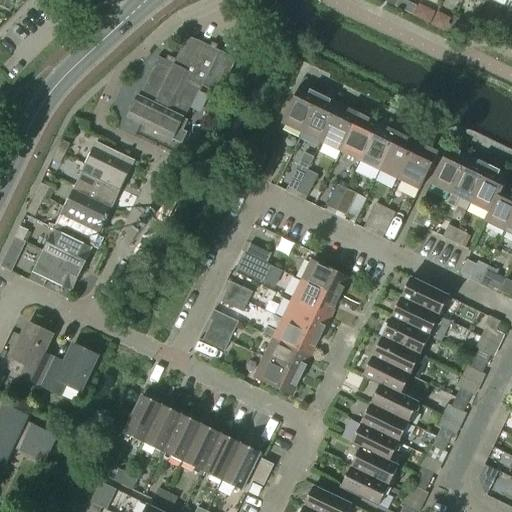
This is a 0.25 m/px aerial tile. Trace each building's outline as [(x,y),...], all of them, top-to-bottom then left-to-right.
[(489,33),(489,30),(490,23),(480,22),(479,25),(479,32),(489,33)] [(137,96),(126,118),(173,140),(183,118),(172,112),(176,103),(178,104),(189,109),(198,91),(200,92),(202,87),(218,95),(235,59),(198,41),(194,48),(184,43),(175,60),(173,65),(165,61),(157,57),(138,96),(137,96)] [(282,123),(302,133),(320,96),(299,86),(282,123)] [(302,133),(321,142),(339,105),(320,96),(302,133)] [(321,142),(341,152),(359,115),(339,105),(321,142)] [(360,161),(378,124),(359,115),(341,152),(360,161)] [(398,134),(378,124),(360,161),(380,170),(398,134)] [(380,170),(399,180),(417,143),(398,134),(380,170)] [(193,136),(191,142),(184,156),(197,162),(207,143),(193,136)] [(70,145),(61,140),(56,150),(65,154),(70,145)] [(96,142),(85,165),(124,183),(134,161),(96,142)] [(419,190),(437,153),(417,143),(399,180),(419,190)] [(431,184),(451,194),(469,157),(448,147),(431,184)] [(65,154),(56,150),(52,160),(60,164),(65,154)] [(268,152),(256,177),(266,182),(278,157),(268,152)] [(451,194),(470,203),(488,167),(469,157),(451,194)] [(113,205),(124,183),(85,165),(74,186),(113,205)] [(287,188),(297,192),(307,171),(298,166),(287,188)] [(470,203),(489,213),(490,213),(504,185),(509,176),(488,167),(470,203)] [(307,197),(317,176),(307,171),(297,192),(307,197)] [(44,199),(48,189),(40,185),(35,194),(44,199)] [(337,185),(326,206),(336,211),(346,190),(337,185)] [(504,185),(490,213),(489,213),(485,223),(504,232),(511,216),(511,189),(504,185)] [(74,186),(64,208),(103,227),(113,205),(74,186)] [(336,211),(346,216),(356,194),(346,190),(336,211)] [(35,194),(27,211),(36,215),(44,199),(35,194)] [(365,225),(375,230),(385,209),(375,204),(365,225)] [(92,248),(103,227),(64,208),(53,229),(92,248)] [(385,209),(375,230),(385,235),(395,213),(385,209)] [(418,211),(413,223),(422,228),(428,216),(418,211)] [(448,226),(442,237),(452,242),(458,230),(448,226)] [(19,228),(14,237),(23,241),(27,232),(19,228)] [(53,229),(43,251),(82,270),(92,248),(53,229)] [(458,230),(452,242),(461,246),(467,235),(458,230)] [(14,237),(10,246),(18,251),(23,241),(14,237)] [(249,244),(245,254),(266,264),(271,254),(249,244)] [(71,292),(82,270),(43,251),(32,273),(71,292)] [(266,264),(245,254),(240,264),(261,274),(266,264)] [(312,261),(302,281),(339,299),(348,278),(312,261)] [(467,261),(459,275),(479,285),(486,270),(467,261)] [(506,280),(496,275),(490,286),(500,291),(506,280)] [(410,278),(401,298),(439,316),(448,297),(410,278)] [(511,282),(506,280),(500,291),(509,296),(511,290),(511,282)] [(293,301),(329,318),(339,299),(302,281),(293,301)] [(230,283),(226,293),(248,303),(252,293),(230,283)] [(248,303),(226,293),(221,303),(243,313),(248,303)] [(401,298),(391,318),(429,336),(439,316),(401,298)] [(283,320),(320,338),(329,318),(293,301),(283,320)] [(484,326),(486,327),(495,332),(500,322),(488,317),(484,326)] [(381,338),(419,356),(429,336),(391,318),(381,338)] [(274,339),(310,357),(320,338),(283,320),(274,339)] [(212,322),(207,332),(229,342),(233,332),(212,322)] [(25,366),(20,377),(40,386),(50,365),(40,359),(51,335),(28,324),(11,359),(25,366)] [(199,340),(194,348),(213,357),(217,349),(224,352),(229,342),(207,332),(202,341),(199,340)] [(381,338),(372,357),(409,376),(419,356),(381,338)] [(264,359),(301,376),(310,357),(274,339),(264,359)] [(50,365),(40,386),(61,397),(66,387),(79,394),(96,357),(73,345),(61,370),(50,365)] [(479,349),(474,359),(486,364),(490,355),(479,349)] [(400,395),(400,394),(409,376),(372,357),(362,377),(379,386),(380,385),(400,395)] [(266,385),(291,397),(301,376),(264,359),(251,386),(262,391),(266,385)] [(474,359),(470,368),(481,374),(486,364),(474,359)] [(380,385),(379,386),(370,405),(408,424),(418,403),(400,394),(400,395),(380,385)] [(460,389),(455,398),(467,404),(471,394),(460,389)] [(143,445),(162,406),(141,396),(122,434),(143,445)] [(455,398),(451,408),(462,413),(467,404),(455,398)] [(0,409),(0,464),(5,467),(13,449),(44,465),(57,438),(26,422),(29,417),(3,404),(0,409)] [(361,424),(378,433),(399,443),(408,424),(370,405),(361,424)] [(162,454),(181,416),(162,406),(143,445),(162,454)] [(182,464),(201,425),(181,416),(162,454),(182,464)] [(399,443),(378,433),(361,424),(351,445),(359,449),(360,448),(389,463),(390,462),(399,443)] [(221,435),(210,429),(201,425),(182,464),(202,473),(221,435)] [(448,443),(452,433),(441,428),(436,437),(448,443)] [(221,483),(240,444),(221,435),(202,473),(221,483)] [(436,437),(431,447),(443,452),(448,443),(436,437)] [(263,460),(260,454),(240,444),(221,483),(242,493),(242,492),(246,494),(253,481),(263,486),(273,465),(263,460)] [(360,448),(359,449),(350,468),(388,486),(398,466),(390,462),(389,463),(360,448)] [(429,482),(433,473),(422,467),(417,477),(429,482)] [(340,488),(378,506),(388,486),(350,468),(340,488)] [(119,470),(113,482),(123,486),(128,474),(119,470)] [(132,491),(138,479),(128,474),(123,486),(132,491)] [(417,477),(412,486),(424,492),(429,482),(417,477)] [(95,492),(107,498),(111,488),(99,483),(95,492)] [(262,488),(253,484),(248,493),(257,497),(262,488)] [(347,511),(351,505),(313,487),(303,507),(314,511),(347,511)] [(158,489),(152,501),(162,505),(168,494),(158,489)] [(168,494),(162,505),(172,510),(177,498),(168,494)]
